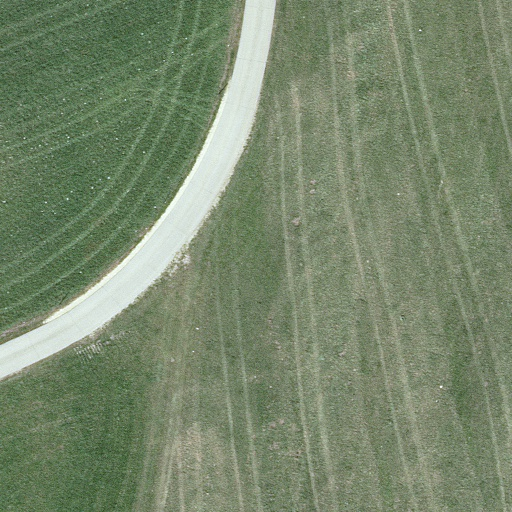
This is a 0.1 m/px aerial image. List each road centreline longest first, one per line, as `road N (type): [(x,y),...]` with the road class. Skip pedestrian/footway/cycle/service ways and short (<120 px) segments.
road 1 (unclassified): [(253,0),(241,80),(213,176),(150,266),(36,348),(0,362)]
road 2 (track): [(150,266),(171,320),(134,511)]
